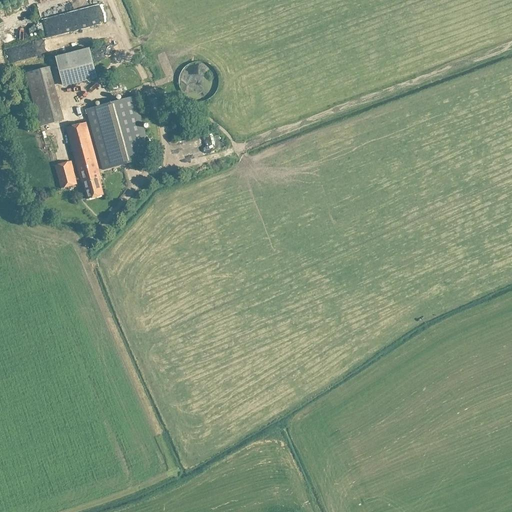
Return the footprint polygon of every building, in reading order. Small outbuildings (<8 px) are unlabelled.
[(55,0),(55,1),(49,1),(51,11),(63,9),(62,0),(55,0)] [(0,10),(0,28),(9,25),(2,10),(0,10)] [(0,62),(30,58),(28,43),(17,45),(18,54),(12,55),(9,34),(0,35),(0,62)] [(88,48),(55,57),(63,86),(76,83),(96,77),(92,62),(88,48)] [(25,74),(39,127),(63,120),(49,67),(25,74)] [(102,170),(151,157),(134,97),(86,110),(102,170)] [(54,166),(60,189),(83,183),(87,199),(103,195),(98,179),(100,179),(86,123),(66,128),(79,178),(75,179),(71,162),(54,166)] [(186,166),(194,162),(192,156),(184,160),(186,166)] [(227,178),(222,183),(227,189),(233,184),(227,178)]
